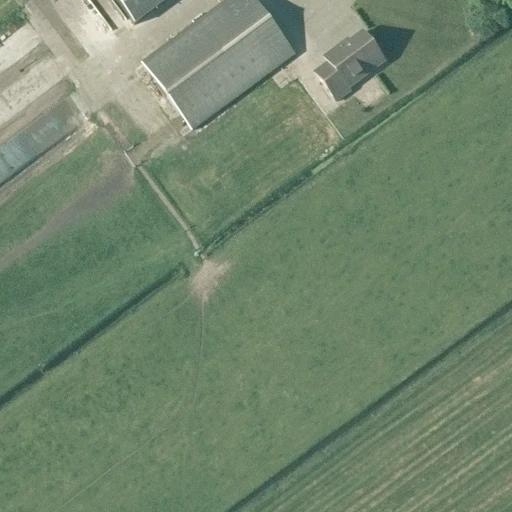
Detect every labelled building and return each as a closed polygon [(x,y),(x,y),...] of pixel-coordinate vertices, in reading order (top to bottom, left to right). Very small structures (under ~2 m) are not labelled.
[(171,0),(113,0),(134,28),(171,0)] [(294,56),(252,0),(229,0),(141,66),(191,134),(294,56)] [(327,65),(313,75),(335,105),(350,94),(348,91),(384,64),(362,35),(350,44),(348,42),(323,60),(327,65)] [(13,86),(0,94),(0,117),(23,103),(13,86)] [(0,145),(0,174),(69,125),(55,106),(0,145)] [(161,194),(171,188),(169,184),(180,178),(164,150),(142,162),(161,194)]
